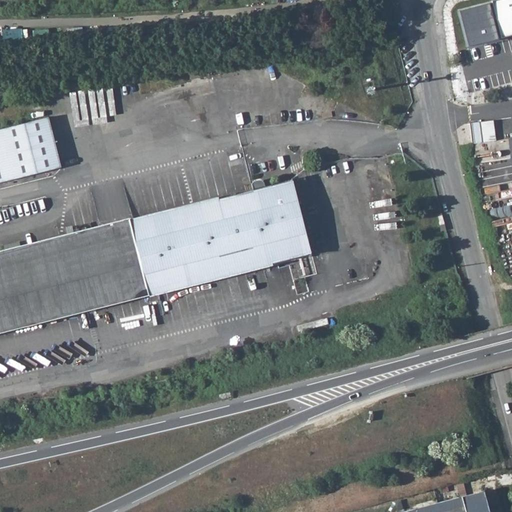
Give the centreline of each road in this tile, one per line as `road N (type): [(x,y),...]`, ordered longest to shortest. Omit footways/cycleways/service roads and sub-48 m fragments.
road 1 (primary): [(511,335),(0,462)]
road 2 (primary): [(102,511),(327,406),(511,352)]
road 3 (residential): [(511,417),(423,43),(424,0)]
